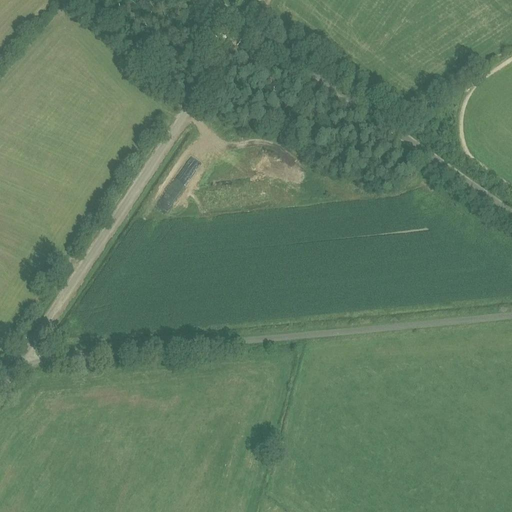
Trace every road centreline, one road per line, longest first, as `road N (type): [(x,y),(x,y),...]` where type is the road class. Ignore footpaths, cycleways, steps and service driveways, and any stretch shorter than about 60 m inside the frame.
road 1 (unclassified): [(19,363),(511,316)]
road 2 (unclassified): [(19,363),(245,26)]
road 3 (tertiary): [(511,216),(245,26)]
